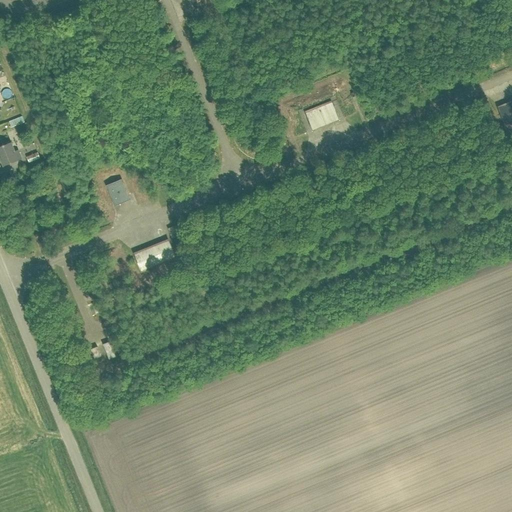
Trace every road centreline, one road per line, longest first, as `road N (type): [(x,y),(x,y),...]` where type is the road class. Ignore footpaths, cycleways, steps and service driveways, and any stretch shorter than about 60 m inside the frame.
road 1 (unknown): [(235,181),(511,70)]
road 2 (unknown): [(94,331),(59,253),(235,181)]
road 3 (unclassified): [(98,511),(0,270)]
road 4 (unknown): [(163,0),(235,181)]
